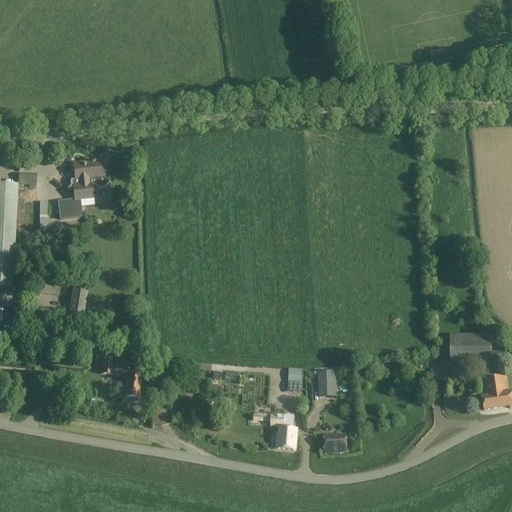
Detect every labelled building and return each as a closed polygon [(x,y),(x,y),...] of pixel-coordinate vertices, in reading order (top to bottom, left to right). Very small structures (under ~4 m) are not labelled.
[(94,185),(98,189),(105,188),(108,183),(108,177),(105,175),(103,162),(73,165),(75,181),(79,181),(79,182),(72,183),(74,201),(58,203),(60,221),(82,218),(81,203),(94,201),(92,185),(94,185)] [(19,174),(18,182),(37,183),(37,175),(19,174)] [(17,185),(0,184),(0,282),(12,283),(17,185)] [(465,238),(455,238),(455,254),(465,254),(465,238)] [(60,284),(40,283),(39,296),(59,297),(60,284)] [(87,293),(74,291),(69,321),(82,324),(87,293)] [(491,336),(450,336),(450,364),(491,363),(507,364),(507,352),(491,352),(491,336)] [(149,368),(142,367),(125,366),(125,364),(101,362),(100,375),(128,378),(126,399),(134,400),(133,404),(139,404),(141,377),(148,377),(149,368)] [(302,371),(289,371),(288,382),(302,383),(302,371)] [(336,372),(318,373),(318,386),(319,398),(337,398),(336,372)] [(509,392),(507,378),(482,382),(484,398),(481,399),(483,412),(511,407),(511,392),(509,392)] [(285,415),(254,415),(254,423),(271,423),(270,429),(279,429),(277,450),(295,451),(297,431),(294,431),(294,417),(290,417),(291,415),(287,415),(287,416),(285,416),(285,415)] [(347,453),(346,437),(324,438),(324,455),(347,453)]
